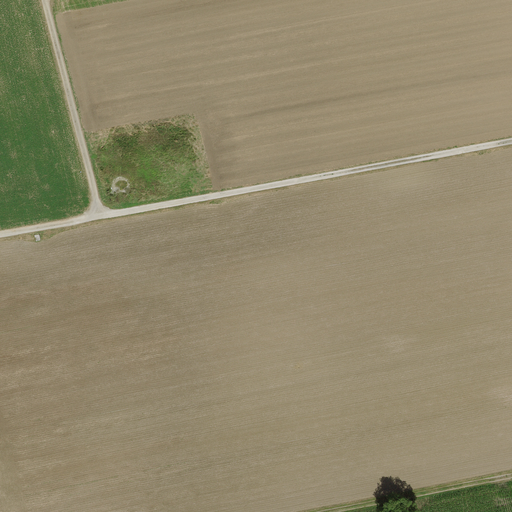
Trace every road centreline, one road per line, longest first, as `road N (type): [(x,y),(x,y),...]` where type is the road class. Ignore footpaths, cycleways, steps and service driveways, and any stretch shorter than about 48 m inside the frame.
road 1 (track): [(511,140),(0,235)]
road 2 (track): [(40,0),(95,217)]
road 3 (track): [(511,475),(344,511)]
